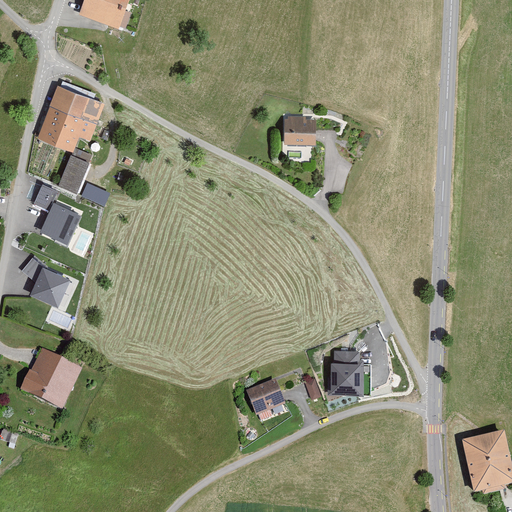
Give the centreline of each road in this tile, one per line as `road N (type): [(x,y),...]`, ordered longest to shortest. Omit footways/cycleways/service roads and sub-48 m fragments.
road 1 (residential): [(46,57),(263,172),(321,212),(355,251),(432,395)]
road 2 (tertiary): [(450,0),(432,395)]
road 3 (unclassified): [(173,511),(236,463),(333,418),(397,404),(433,411)]
road 4 (unclassified): [(0,285),(46,57)]
